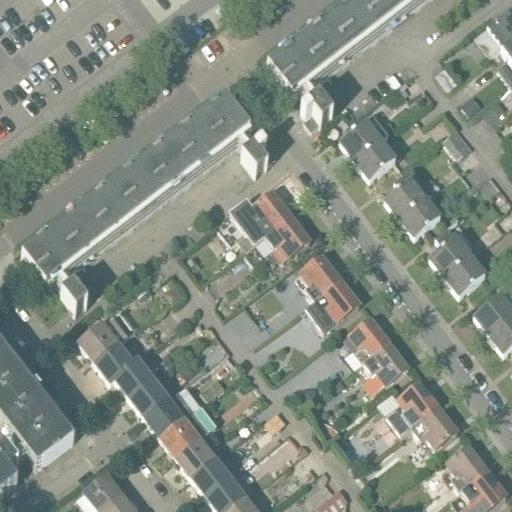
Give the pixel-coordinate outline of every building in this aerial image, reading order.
[(488,0),(489,1),(489,0),(365,0),(266,76),(288,105),(297,98),(309,112),(306,114),(305,113),(305,114),(305,115),(298,120),(311,137),(318,132),(319,133),(320,132),(319,131),(329,123),(330,124),(331,124),(317,105),(314,107),(306,98),(433,0),(488,0)] [(486,35),(501,55),(511,46),(511,17),(511,16),(486,35)] [(511,46),(501,55),(511,69),(511,46)] [(511,91),(511,81),(503,71),(496,77),(510,93),(511,91)] [(272,167),(259,150),(252,156),(252,155),(251,156),(251,157),(249,158),(238,144),(247,137),(225,108),(21,266),(43,294),(52,287),(63,301),(61,303),(60,302),(59,303),(74,322),(75,321),(74,320),(84,312),(85,314),(86,313),(72,295),(69,297),(61,288),(236,152),(243,162),(240,164),(254,183),(255,182),(254,181),(264,173),(265,175),(266,174),(265,172),(272,167)] [(338,149),(353,169),(379,149),(387,143),(372,124),(364,130),(364,129),(338,149)] [(459,161),(472,152),(460,136),(448,144),(459,161)] [(353,169),(368,188),(394,168),(379,149),(353,169)] [(383,207),(397,225),(423,206),(424,208),(430,204),(415,184),(409,188),(408,187),(383,207)] [(244,259),(289,225),(271,201),(251,216),(246,209),(227,223),(228,225),(215,234),(230,253),(236,249),(244,259)] [(423,206),(397,225),(413,246),(439,226),(424,208),(423,206)] [(288,266),(309,250),(289,225),(244,259),(245,261),(247,260),(255,270),(261,265),(267,273),(283,260),(288,266)] [(434,245),(441,255),(428,265),(443,285),(468,265),(446,236),(434,245)] [(313,308),(339,289),(320,265),(299,280),(309,293),(304,296),(313,308)] [(443,285),(458,304),(484,285),(468,265),(443,285)] [(337,329),(358,313),(339,289),(313,308),(313,309),(306,315),(319,334),(322,338),(336,328),(337,329)] [(488,343),(511,323),(511,302),(508,297),(498,304),(497,304),(472,323),(488,343)] [(511,323),(488,343),(502,362),(511,354),(511,323)] [(77,350),(93,370),(116,352),(116,353),(122,348),(126,344),(111,325),(101,333),(100,332),(77,350)] [(338,359),(354,379),(388,353),(369,328),(348,344),(352,348),(338,359)] [(109,391),(114,387),(132,373),(116,353),(116,352),(93,370),(109,391)] [(371,405),(407,377),(388,353),(354,379),(363,391),(362,392),(371,405)] [(0,502),(16,490),(7,478),(8,478),(7,477),(15,470),(16,471),(17,471),(16,470),(25,463),(36,476),(72,448),(71,447),(0,355),(0,430),(21,458),(12,465),(4,454),(0,456),(0,502)] [(157,369),(162,376),(171,368),(165,361),(157,369)] [(129,407),(152,389),(136,369),(132,373),(114,387),(129,407)] [(129,407),(144,426),(167,408),(152,389),(129,407)] [(411,436),(437,416),(418,392),(397,407),(398,408),(401,412),(384,424),(400,445),(411,436)] [(177,400),(167,409),(167,408),(144,426),(160,446),(193,420),(177,400)] [(175,466),(198,448),(208,440),(215,434),(201,415),(193,420),(160,446),(175,466)] [(455,441),(437,416),(411,436),(420,448),(425,444),(434,456),(455,441)] [(338,436),(325,427),(318,437),(332,446),(338,436)] [(189,484),(212,467),(198,448),(175,466),(189,484)] [(460,500),(486,480),(467,455),(446,472),(455,484),(451,488),(460,500)] [(189,484),(206,506),(229,488),(212,467),(189,484)] [(494,511),(504,504),(486,480),(460,500),(450,509),(452,511),(494,511)] [(105,483),(82,501),(90,511),(110,511),(121,504),(105,483)] [(206,506),(210,511),(238,511),(244,508),(229,488),(206,506)] [(337,495),(316,511),(341,511),(347,508),(337,495)]
